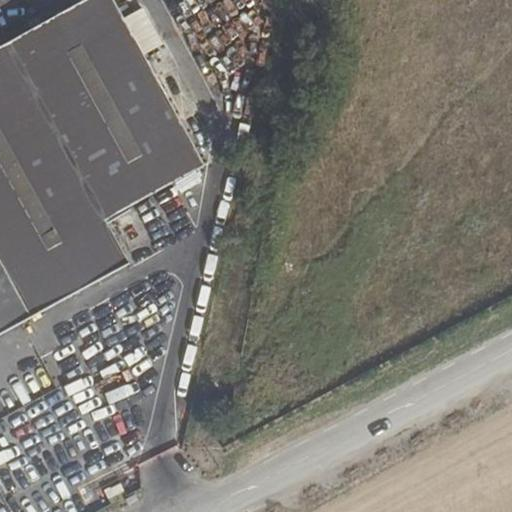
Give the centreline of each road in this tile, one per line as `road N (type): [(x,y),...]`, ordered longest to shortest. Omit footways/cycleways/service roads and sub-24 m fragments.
road 1 (track): [(219,509),(197,457),(208,402),(335,0)]
road 2 (tertiary): [(214,511),(511,353)]
